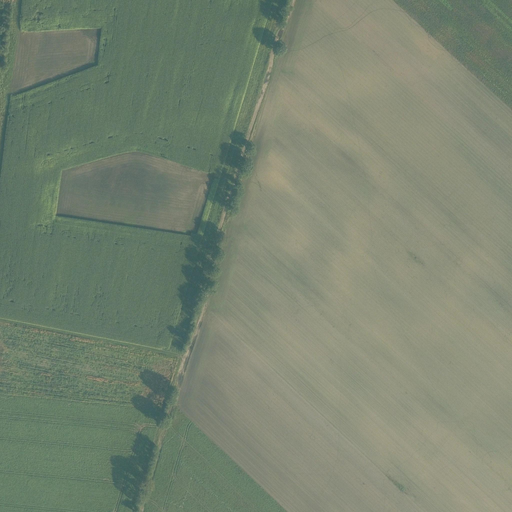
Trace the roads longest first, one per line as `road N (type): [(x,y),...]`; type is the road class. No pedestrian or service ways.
road 1 (track): [(137,511),(291,0)]
road 2 (track): [(186,357),(0,321)]
